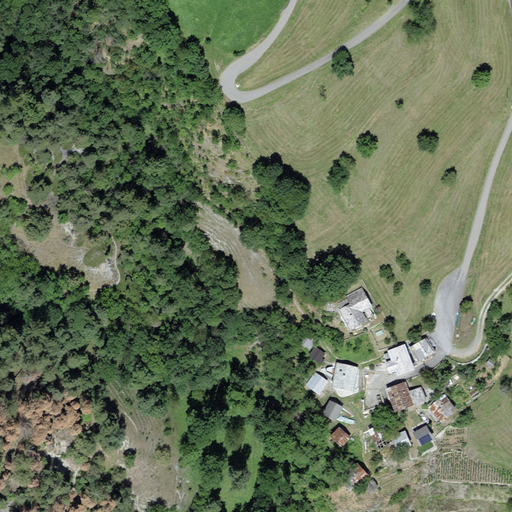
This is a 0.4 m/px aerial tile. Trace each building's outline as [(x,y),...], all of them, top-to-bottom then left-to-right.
[(357,312),(366,308),(360,294),(337,304),(339,308),(335,309),(344,330),(361,322),(357,312)] [(425,340),(412,348),(419,360),(432,353),(425,340)] [(389,352),(394,362),(386,365),(390,374),(398,371),(399,374),(414,368),(404,345),(389,352)] [(357,368),(337,364),(333,386),(352,390),(357,368)] [(316,374),(308,385),(319,392),(326,382),(316,374)] [(408,393),(404,384),(388,391),(396,410),(424,399),(420,388),(408,393)] [(455,410),(444,397),(430,408),(441,421),(455,410)] [(341,407),(330,402),(324,414),(335,419),(341,407)] [(391,441),(382,425),(370,431),(378,447),(391,441)] [(432,439),(426,427),(415,433),(421,445),(432,439)] [(332,437),(342,445),(349,438),(339,429),(332,437)] [(410,445),(404,432),(394,437),(399,449),(410,445)] [(366,474),(357,465),(346,476),(355,485),(366,474)] [(377,489),(372,481),(365,485),(369,493),(377,489)]
